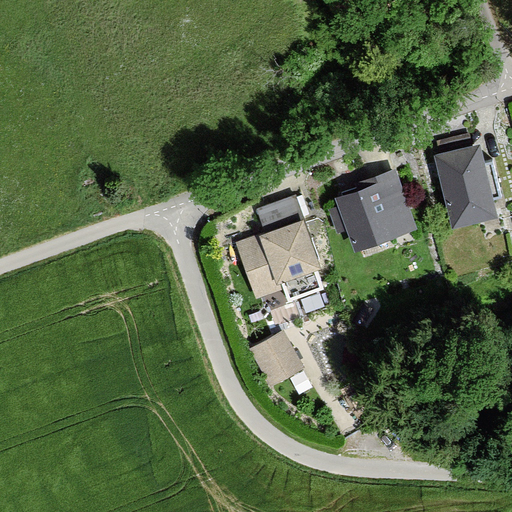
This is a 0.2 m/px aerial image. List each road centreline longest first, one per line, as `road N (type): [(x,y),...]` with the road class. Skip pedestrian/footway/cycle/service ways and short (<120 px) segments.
road 1 (residential): [(511,86),(168,211),(235,396),(290,449),(363,468),(511,482)]
road 2 (track): [(0,270),(168,211)]
